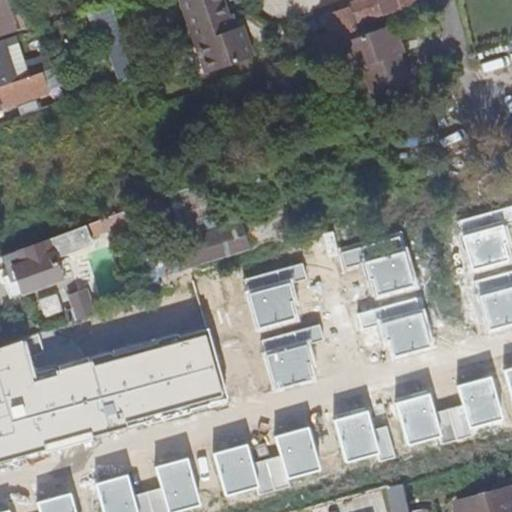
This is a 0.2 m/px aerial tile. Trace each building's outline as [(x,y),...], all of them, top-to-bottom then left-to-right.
[(32,0),(0,0),(0,36),(41,23),(32,0)] [(220,0),(185,0),(180,2),(196,46),(200,45),(203,54),(211,74),(253,58),(246,40),(242,28),(232,32),(224,9),(220,0)] [(422,0),(363,0),(347,6),(348,10),(324,18),(323,19),(323,20),(320,21),(323,30),(327,28),(334,46),(342,42),(359,37),(354,25),(422,0)] [(390,25),(401,54),(405,52),(395,23),(390,25)] [(359,37),(342,42),(353,70),(362,67),(374,97),(411,84),(401,54),(390,25),(359,37)] [(13,38),(0,42),(0,76),(12,72),(11,70),(3,47),(9,45),(10,47),(15,46),(13,38)] [(206,76),(211,74),(203,54),(200,45),(196,46),(206,76)] [(46,57),(20,67),(24,80),(39,74),(50,70),(46,57)] [(11,70),(12,72),(0,76),(0,88),(24,80),(20,67),(11,70)] [(112,75),(116,86),(136,79),(132,68),(112,75)] [(55,84),(50,70),(39,74),(44,88),(55,84)] [(13,99),(44,88),(39,74),(24,80),(0,88),(0,109),(15,104),(13,99)] [(492,167),(478,171),(484,189),(497,184),(492,167)] [(511,204),(455,219),(469,274),(511,262),(511,253),(504,223),(511,220),(511,204)] [(122,212),(87,225),(91,237),(127,224),(122,212)] [(243,228),(249,245),(296,229),(290,212),(243,228)] [(175,252),(179,270),(244,250),(236,225),(173,248),(175,252)] [(373,302),(419,289),(403,234),(339,252),(344,270),(362,265),(373,302)] [(48,239),(18,250),(23,264),(12,267),(22,294),(63,279),(48,239)] [(152,279),(179,270),(175,252),(147,261),(152,279)] [(153,286),(152,279),(147,261),(146,259),(137,262),(140,273),(137,273),(142,289),(153,286)] [(302,264),(243,278),(256,332),(302,319),(292,284),(306,278),(302,264)] [(511,270),(472,280),(485,334),(511,326),(511,270)] [(419,297),(355,314),(359,327),(376,323),(387,362),(434,349),(419,297)] [(0,347),(0,459),(220,399),(205,334),(33,380),(22,341),(0,347)] [(511,368),(503,371),(511,400),(511,368)] [(429,393),(395,402),(407,446),(440,437),(443,446),(477,437),(475,429),(505,421),(492,375),(459,384),(466,407),(435,415),(429,393)] [(365,409),(333,419),(346,463),(376,454),(379,463),(395,458),(386,424),(371,428),(365,409)] [(243,444),(216,451),(228,495),(254,488),(256,497),(291,488),(289,480),(318,472),(306,426),(273,435),(279,458),(249,466),(243,444)] [(126,476),(99,483),(106,511),(172,511),(202,503),(189,458),(156,467),(162,490),(132,498),(126,476)] [(408,511),(401,484),(387,488),(393,511),(408,511)] [(485,494),(454,503),(456,511),(511,511),(511,485),(485,493),(485,494)] [(74,511),(70,493),(37,502),(39,511),(74,511)]
